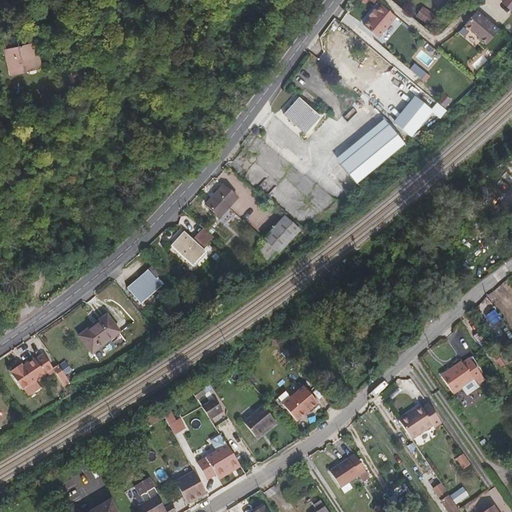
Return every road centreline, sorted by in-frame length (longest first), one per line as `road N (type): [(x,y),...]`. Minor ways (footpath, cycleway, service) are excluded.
road 1 (secondary): [(0,346),(151,226),(334,0)]
road 2 (track): [(109,0),(171,10),(175,21),(121,148),(14,281),(27,327)]
road 3 (residential): [(430,332),(298,454),(205,511)]
road 4 (residential): [(430,332),(437,278),(489,163)]
